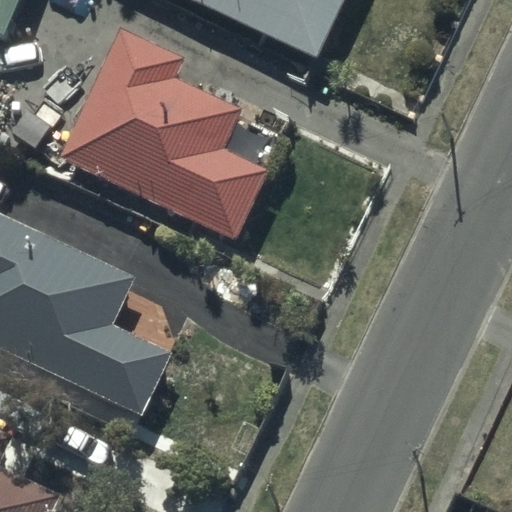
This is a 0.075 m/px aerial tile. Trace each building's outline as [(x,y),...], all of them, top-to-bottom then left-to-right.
[(33,0),(0,0),(0,46),(11,51),(33,0)] [(160,0),(320,77),(356,0),(160,0)] [(194,74),(126,43),(65,174),(241,255),(272,187),(228,167),(248,124),(184,95),(194,74)] [(0,225),(0,362),(152,433),(181,371),(116,340),(139,293),(0,225)] [(18,453),(0,445),(0,511),(64,511),(66,508),(5,481),(18,453)]
